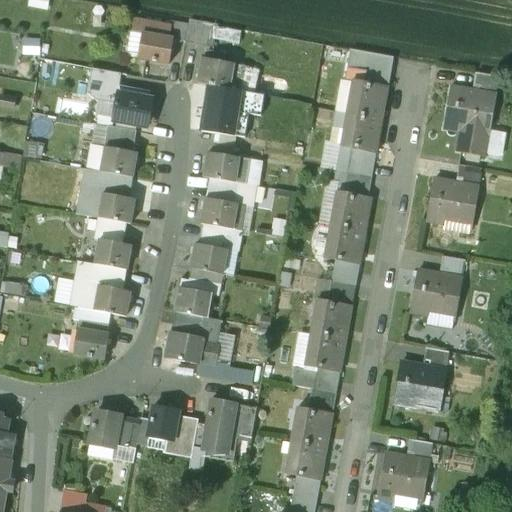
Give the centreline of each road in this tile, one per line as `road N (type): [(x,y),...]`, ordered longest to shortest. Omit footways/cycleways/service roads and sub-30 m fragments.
road 1 (residential): [(340,511),(417,77)]
road 2 (residential): [(122,383),(143,341),(165,251),(174,86)]
